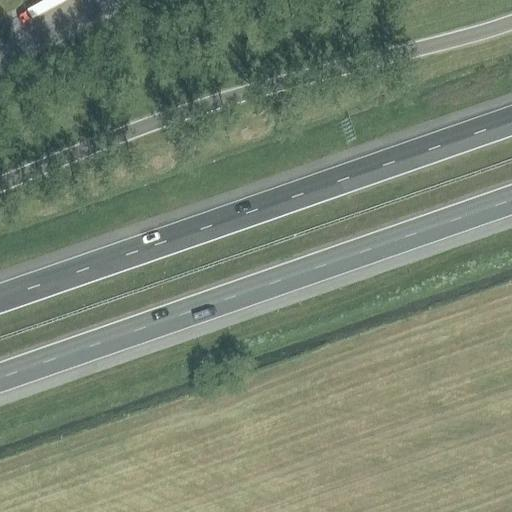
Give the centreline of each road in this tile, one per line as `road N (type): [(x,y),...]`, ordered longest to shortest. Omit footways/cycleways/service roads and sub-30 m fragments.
road 1 (motorway): [(511,121),(0,299)]
road 2 (motorway): [(0,378),(511,200)]
